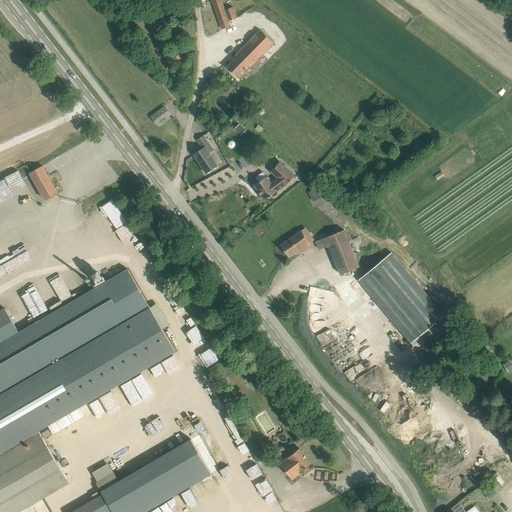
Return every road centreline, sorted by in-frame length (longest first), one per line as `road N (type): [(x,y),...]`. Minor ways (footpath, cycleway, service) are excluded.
road 1 (primary): [(408,511),(12,0)]
road 2 (track): [(180,194),(204,73),(198,0)]
road 3 (track): [(0,165),(122,120)]
